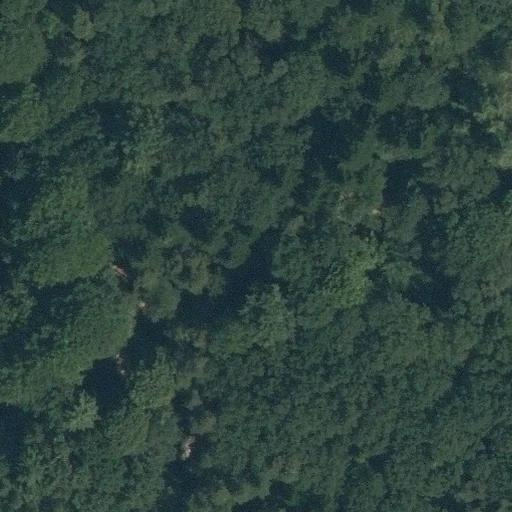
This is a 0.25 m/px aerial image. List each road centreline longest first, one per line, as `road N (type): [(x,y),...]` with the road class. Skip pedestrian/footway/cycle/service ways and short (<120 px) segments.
road 1 (unclassified): [(0,365),(511,157)]
road 2 (track): [(103,290),(41,80),(29,0)]
road 3 (track): [(183,511),(103,290)]
